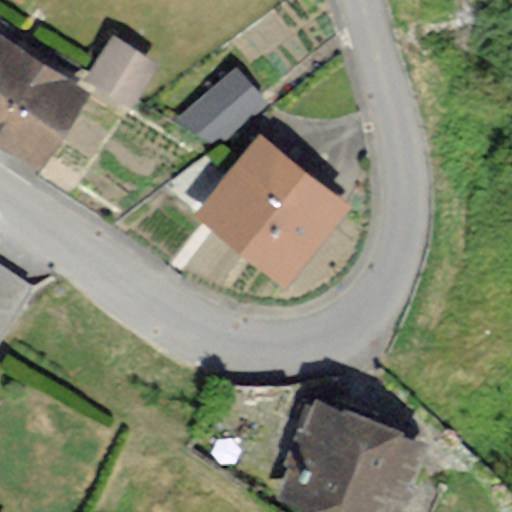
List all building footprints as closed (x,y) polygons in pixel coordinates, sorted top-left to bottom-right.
[(116,71),(150,89),(164,63),(130,43),(116,71)] [(10,48),(0,65),(0,130),(0,142),(1,144),(10,149),(19,150),(23,142),(50,159),(90,93),(10,48)] [(253,82),(261,75),(256,68),(221,94),(227,102),(253,82)] [(146,98),(150,89),(116,71),(111,78),(146,98)] [(261,75),(253,82),(271,105),(279,97),(261,75)] [(249,121),(271,105),(253,82),(227,102),(198,127),(231,146),(254,127),(249,121)] [(274,152),(222,216),(297,274),(347,210),(274,152)] [(0,347),(32,294),(0,270),(0,347)] [(306,403),(297,423),(320,434),(317,444),(307,441),(296,466),(307,471),(295,503),(317,511),(406,511),(433,447),(384,426),(384,422),(344,406),(339,416),(306,403)]
